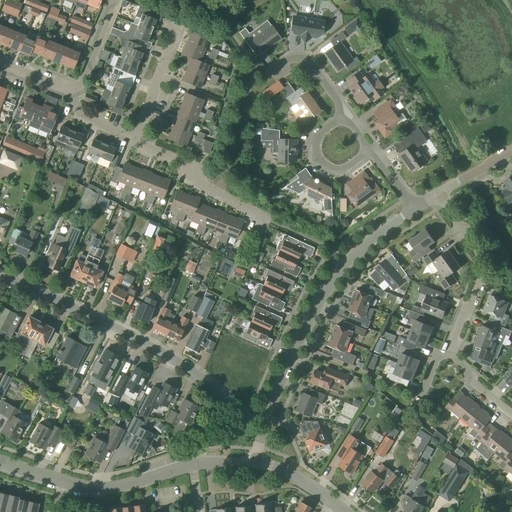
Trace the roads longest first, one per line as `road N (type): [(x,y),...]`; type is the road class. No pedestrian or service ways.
road 1 (residential): [(253,462),(263,421),(338,270),(411,208)]
road 2 (residential): [(239,410),(148,346),(0,276)]
road 3 (residential): [(450,350),(480,277),(478,255),(438,194)]
road 4 (residential): [(267,220),(199,185),(188,168),(135,138)]
road 5 (tertiary): [(192,465),(104,488),(61,481)]
road 6 (residential): [(347,115),(317,133),(317,158),(337,171),(372,152)]
